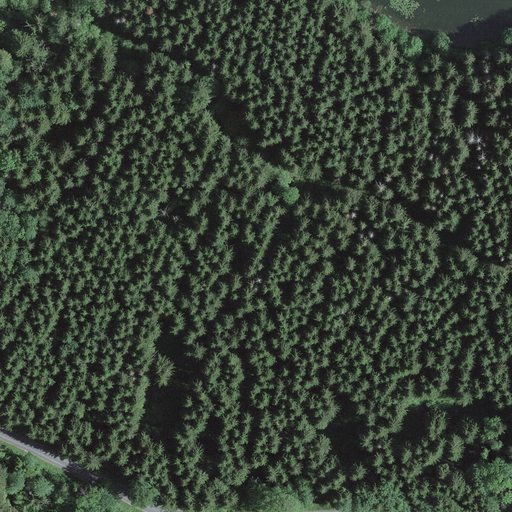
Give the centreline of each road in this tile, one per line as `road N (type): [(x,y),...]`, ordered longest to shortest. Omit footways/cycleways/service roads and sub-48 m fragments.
road 1 (track): [(511,262),(460,238),(400,193),(289,170),(183,64),(108,50),(57,21)]
road 2 (secondary): [(0,430),(165,511)]
